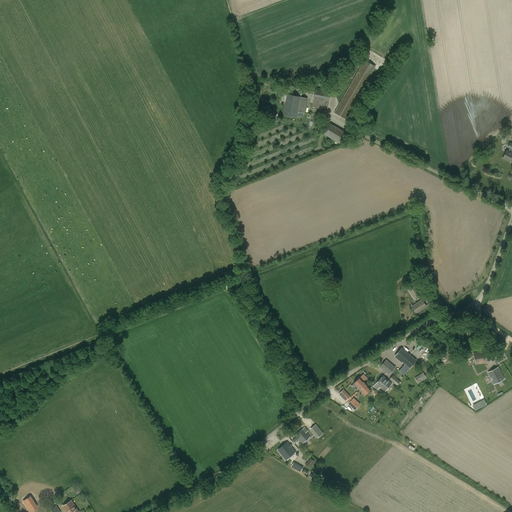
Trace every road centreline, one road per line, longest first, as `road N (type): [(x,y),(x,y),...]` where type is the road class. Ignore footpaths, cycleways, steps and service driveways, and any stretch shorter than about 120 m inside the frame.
road 1 (unclassified): [(139,511),(249,451),(412,332),(478,300),(511,219)]
road 2 (unclassified): [(511,208),(358,125)]
